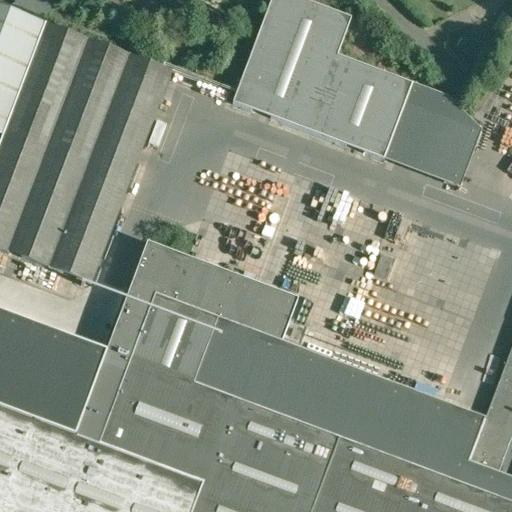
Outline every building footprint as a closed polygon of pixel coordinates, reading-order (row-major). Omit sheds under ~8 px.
[(183,2),(180,0),(164,0),(163,3),(178,11),(183,2)] [(411,87),(336,58),(350,21),(294,0),(271,0),(232,106),(383,162),(411,87)] [(0,250),(91,285),(171,73),(46,26),(0,8),(0,135),(4,137),(0,147),(0,250)] [(206,12),(197,27),(204,31),(213,16),(206,12)] [(446,99),(411,87),(383,162),(457,190),(479,136),(446,99)] [(482,184),(500,203),(511,191),(511,179),(500,167),(482,184)] [(371,257),(386,254),(381,234),(367,237),(371,257)] [(511,511),(511,341),(483,419),(281,344),(297,301),(147,244),(105,354),(0,314),(0,511),(511,511)] [(341,283),(363,283),(363,268),(341,268),(341,283)]
